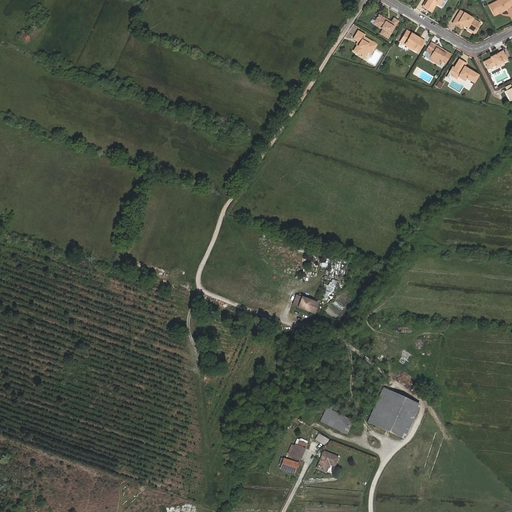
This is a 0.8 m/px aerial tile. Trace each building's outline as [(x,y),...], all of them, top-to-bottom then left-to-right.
[(424,0),(421,5),(431,11),(436,3),(438,4),(440,0),(424,0)] [(496,0),(488,4),(492,13),(501,9),(501,10),(505,8),(509,5),(506,0),(496,0)] [(462,13),(459,11),(452,22),(460,28),(463,25),(466,27),(465,28),(473,33),(477,27),(474,25),(476,22),(471,19),(472,18),(463,12),(462,13)] [(379,21),(376,25),(382,28),(380,32),(387,37),(392,30),(391,29),(393,26),(394,27),(398,20),(393,17),(391,21),(389,23),(385,21),(387,19),(379,14),(376,18),(379,21)] [(375,41),(372,39),(363,33),(364,32),(358,28),(353,36),(357,39),(358,40),(357,42),(353,48),(360,53),(364,47),(367,49),(370,50),(376,41),(375,41)] [(410,34),(411,32),(407,29),(400,40),(417,50),(424,40),(415,35),(414,36),(410,34)] [(443,51),(442,50),(441,52),(440,51),(441,49),(436,46),(436,45),(430,41),(425,49),(431,53),(428,58),(438,64),(440,60),(444,62),(450,53),(444,49),(443,51)] [(422,55),(428,58),(431,53),(425,49),(422,55)] [(495,55),(491,57),(483,61),(487,69),(496,65),(503,61),(504,62),(508,60),(503,50),(495,54),(495,55)] [(464,67),(465,65),(466,62),(459,58),(454,66),(453,66),(449,71),(452,73),(451,74),(456,78),(458,75),(465,79),(466,77),(471,80),(473,77),(475,79),(478,74),(468,67),(467,69),(464,67)] [(331,279),(328,285),(326,284),(320,295),(327,299),(329,294),(332,296),(339,283),(331,279)] [(302,296),(298,306),(315,312),(319,302),(302,296)] [(384,387),(368,422),(394,434),(411,399),(384,387)] [(420,403),(411,399),(394,434),(404,438),(420,403)] [(347,434),(354,420),(332,409),(327,407),(320,420),(347,434)] [(318,433),(314,439),(325,445),(328,439),(318,433)] [(297,444),(294,450),(302,454),(305,448),(297,444)] [(302,454),(294,450),(291,455),(300,459),(302,454)] [(335,466),(339,456),(324,451),(318,468),(327,472),(330,464),(335,466)] [(291,474),(295,465),(288,462),(283,459),(279,468),(291,474)]
